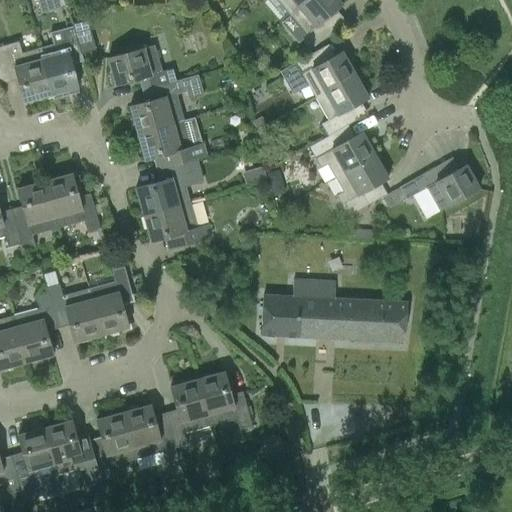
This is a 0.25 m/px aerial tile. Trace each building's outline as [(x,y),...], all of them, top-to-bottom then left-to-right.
[(64,0),(27,0),(31,14),(66,5),(64,0)] [(280,23),(290,15),(277,0),(266,0),(263,3),(280,23)] [(277,0),(290,15),(306,0),(277,0)] [(335,0),(306,0),(290,15),(307,34),(301,40),(310,50),(329,34),(320,24),(336,10),(342,5),(341,4),(340,5),(335,0)] [(241,10),(236,14),(237,20),(243,22),(248,18),(247,12),(241,10)] [(320,24),(329,34),(345,20),(336,10),(320,24)] [(290,15),(280,23),(297,42),(301,40),(307,34),(290,15)] [(72,23),(73,27),(81,54),(95,50),(87,19),(72,23)] [(53,43),(37,48),(50,96),(77,88),(74,75),(69,57),(81,54),(73,27),(60,31),(50,33),(53,43)] [(18,42),(0,47),(0,76),(15,73),(24,103),(50,96),(37,48),(21,52),(18,42)] [(147,89),(155,87),(176,81),(172,69),(160,72),(153,46),(106,59),(114,86),(144,77),(147,89)] [(288,67),(279,72),(289,91),(306,82),(315,98),(353,76),(340,54),(342,53),(341,52),(334,56),(317,66),(310,54),(305,57),(293,64),(288,67)] [(128,107),(135,134),(183,121),(176,95),(186,92),(188,99),(201,95),(196,76),(176,81),(155,87),(158,98),(128,107)] [(321,124),(327,136),(330,135),(350,124),(343,113),(368,99),(367,98),(366,98),(353,76),(315,98),(328,121),(321,124)] [(190,147),(201,144),(194,118),(183,121),(190,147)] [(260,118),(251,123),(259,136),(267,131),(260,118)] [(152,158),(155,170),(195,159),(205,157),(201,144),(190,147),(183,121),(135,134),(143,161),(152,158)] [(327,164),(334,178),(373,156),(360,134),(362,133),(361,132),(336,146),(330,135),(327,136),(308,147),(320,168),(327,164)] [(210,141),(212,152),(224,150),(221,139),(210,141)] [(373,156),(334,178),(342,192),(335,196),(347,217),(369,204),(363,193),(381,183),(387,179),(387,178),(385,179),(373,156)] [(158,182),(134,188),(142,215),(189,202),(184,187),(202,182),(195,159),(155,170),(158,182)] [(419,192),(426,188),(439,212),(479,189),(478,188),(477,189),(464,167),(466,166),(465,165),(458,169),(440,179),(434,168),(412,180),(399,188),(406,200),(412,196),(419,192)] [(265,177),(262,166),(241,173),(244,184),(265,177)] [(278,170),(266,173),(269,184),(281,181),(278,170)] [(71,174),(44,181),(57,228),(79,222),(83,221),(86,232),(99,228),(91,201),(80,204),(71,174)] [(26,219),(14,222),(20,244),(21,250),(34,246),(31,235),(57,228),(44,181),(17,189),(26,219)] [(281,181),(269,184),(273,196),(285,193),(281,181)] [(363,193),(369,204),(382,197),(387,194),(381,183),(363,193)] [(406,200),(399,188),(387,194),(382,197),(389,209),(406,200)] [(439,212),(426,188),(419,192),(412,196),(425,219),(439,212)] [(189,202),(142,215),(149,243),(164,239),(167,250),(183,245),(210,238),(207,225),(196,228),(189,202)] [(0,217),(0,237),(4,236),(8,248),(20,244),(14,222),(12,217),(1,220),(0,217)] [(350,239),(372,241),(372,232),(350,230),(350,239)] [(114,282),(87,289),(100,336),(128,329),(119,297),(131,294),(123,267),(111,270),(114,282)] [(260,335),(402,342),(406,302),(334,299),(335,282),(293,279),(292,297),(263,295),(260,335)] [(47,294),(46,295),(53,316),(64,313),(73,344),(100,336),(87,289),(61,296),(58,285),(45,289),(47,294)] [(38,309),(11,316),(24,364),(51,356),(42,325),(54,322),(53,316),(46,295),(35,298),(38,309)] [(0,370),(24,364),(11,316),(0,319),(0,370)] [(223,372),(196,379),(208,426),(234,419),(237,430),(250,426),(242,399),(231,402),(223,372)] [(165,421),(169,432),(173,448),(185,444),(182,433),(208,426),(196,379),(169,387),(177,417),(165,421)] [(149,405),(122,412),(135,459),(160,452),(163,463),(176,459),(173,448),(169,432),(157,435),(149,405)] [(103,450),(91,453),(99,481),(111,478),(108,467),(135,459),(122,412),(95,420),(103,450)] [(75,438),(70,421),(43,428),(56,475),(73,470),(77,484),(80,486),(99,481),(91,453),(86,435),(75,438)] [(24,465),(12,468),(19,491),(21,500),(34,497),(33,492),(59,485),(56,475),(43,428),(16,435),(24,465)] [(0,484),(3,484),(6,494),(19,491),(11,463),(0,466),(0,484)]
